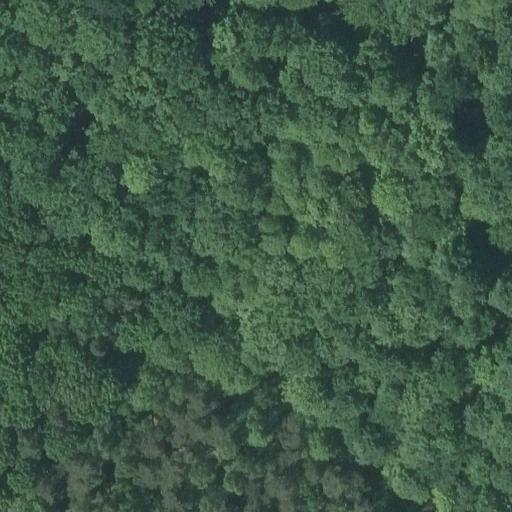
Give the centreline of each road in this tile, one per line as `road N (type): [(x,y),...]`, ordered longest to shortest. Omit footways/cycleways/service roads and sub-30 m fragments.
road 1 (track): [(0,470),(202,272)]
road 2 (track): [(202,272),(0,113)]
